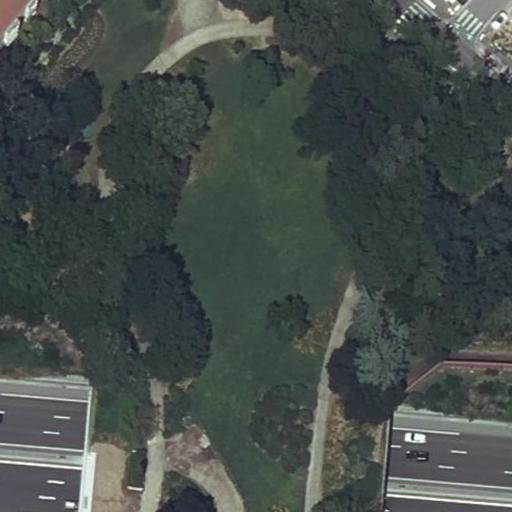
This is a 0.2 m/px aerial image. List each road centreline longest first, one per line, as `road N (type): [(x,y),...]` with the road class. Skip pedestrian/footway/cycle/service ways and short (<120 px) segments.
road 1 (motorway): [(511,457),(0,418)]
road 2 (motorway): [(0,493),(206,511)]
